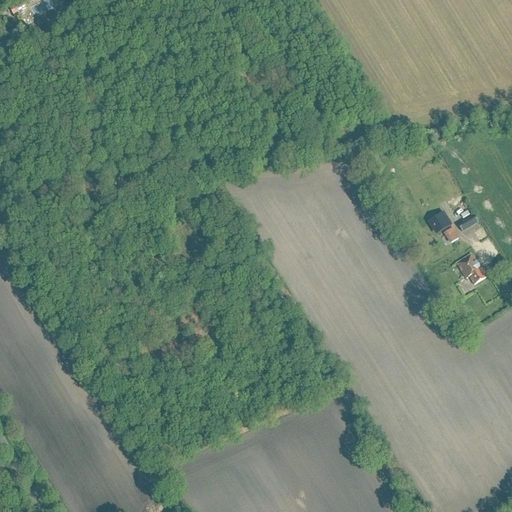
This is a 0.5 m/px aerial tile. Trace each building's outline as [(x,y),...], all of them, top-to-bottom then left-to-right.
[(14,16),(28,8),(24,1),(10,9),(14,16)] [(443,214),(429,223),(437,235),(451,226),(443,214)] [(462,234),(478,224),(474,216),(457,226),(462,234)] [(470,236),(477,249),(490,241),(482,228),(470,236)] [(450,245),(459,239),(453,229),(443,235),(450,245)] [(483,279),(486,276),(482,270),(479,271),(471,257),(456,266),(465,281),(469,279),(474,288),(484,281),(483,279)]
